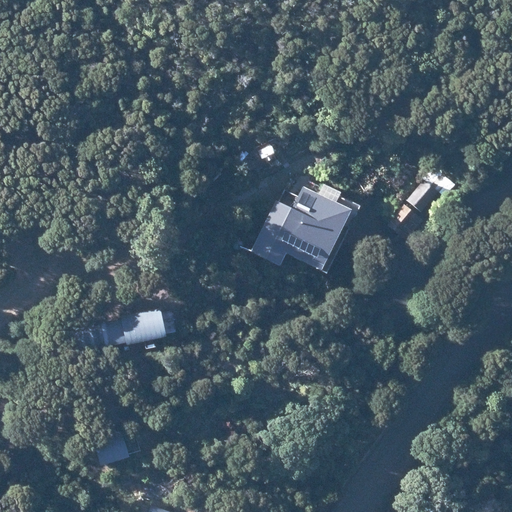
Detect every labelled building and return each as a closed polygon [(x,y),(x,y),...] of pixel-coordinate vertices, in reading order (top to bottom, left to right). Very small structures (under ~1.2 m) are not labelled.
[(408,195),(423,206),(438,187),(446,193),(456,181),(433,162),(408,195)] [(289,245),(323,260),(350,202),(303,181),(294,202),(276,194),(252,245),(283,259),(289,245)] [(389,220),(407,236),(426,215),(407,199),(389,220)] [(161,305),(121,313),(126,340),(166,332),(161,305)] [(76,325),(80,350),(112,344),(107,320),(76,325)]
